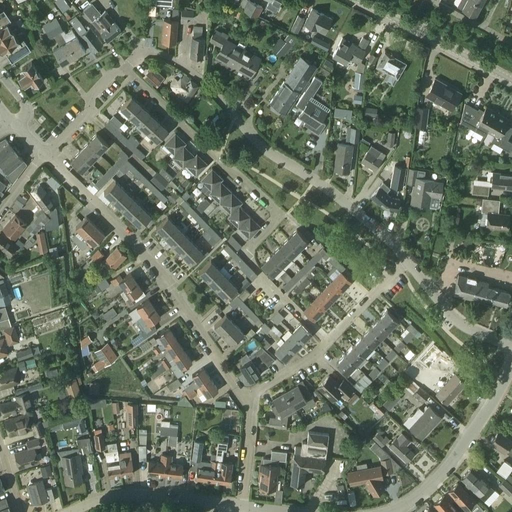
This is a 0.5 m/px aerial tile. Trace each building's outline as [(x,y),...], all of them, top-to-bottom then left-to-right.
[(55,0),(54,1),(62,12),(70,6),(65,0),(55,0)] [(249,0),(241,0),(238,7),(250,13),(249,14),(257,18),(263,7),(249,0)] [(281,0),(266,0),(269,2),(267,7),(275,12),(281,0)] [(481,4),(473,0),(466,0),(462,9),(475,16),(481,4)] [(91,4),(83,11),(89,17),(97,10),(91,4)] [(316,30),(317,30),(324,33),(331,19),(324,15),(312,9),(304,24),(316,30)] [(193,19),(193,11),(181,10),(180,24),(187,24),(187,19),(193,19)] [(92,22),(100,32),(107,41),(121,30),(114,22),(105,11),(92,22)] [(7,15),(0,19),(0,41),(13,32),(7,24),(11,21),(7,15)] [(297,34),(305,19),(298,15),(290,30),(297,34)] [(76,16),(69,21),(93,52),(103,44),(89,28),(88,29),(85,26),(84,27),(76,16)] [(56,18),(50,22),(53,29),(57,35),(61,33),(63,31),(56,18)] [(164,19),(162,42),(175,43),(177,20),(172,20),(164,19)] [(50,22),(43,26),(50,39),(55,36),(57,35),(53,29),(50,22)] [(193,32),(193,37),(192,37),(190,57),(202,58),(204,38),(202,38),(202,33),(202,27),(193,26),(193,32)] [(63,31),(61,33),(61,34),(66,42),(67,42),(76,56),(85,50),(76,36),(76,37),(71,30),(65,33),(64,32),(64,31),(63,31)] [(19,41),(15,35),(13,32),(0,41),(0,50),(2,53),(4,52),(12,63),(31,50),(23,38),(19,41)] [(209,40),(216,44),(221,47),(215,58),(227,64),(225,67),(231,70),(243,49),(245,46),(239,42),(237,46),(225,39),(226,37),(221,35),(220,36),(214,32),(209,40)] [(277,53),(276,54),(282,58),(292,46),(293,46),(298,39),(296,38),(285,32),(281,37),(287,41),(286,42),(280,37),(271,48),(277,53)] [(55,49),(53,50),(62,65),(76,56),(67,42),(66,42),(61,34),(61,33),(57,35),(55,36),(60,46),(55,49)] [(358,63),(365,51),(363,50),(368,41),(363,38),(357,47),(342,38),(332,56),(345,64),(349,58),(358,63)] [(243,49),(231,70),(237,74),(239,71),(250,77),(260,59),(243,49)] [(385,50),(376,65),(388,72),(384,79),(393,84),(406,62),(385,50)] [(366,63),(366,69),(368,71),(372,63),(374,64),(378,57),(371,54),(367,61),(368,61),(366,63)] [(270,103),(286,113),(316,67),(300,56),(270,103)] [(39,80),(42,77),(31,62),(22,68),(25,72),(18,77),(24,86),(31,82),(34,86),(40,82),(39,80)] [(165,78),(153,66),(143,76),(155,88),(165,78)] [(354,88),(353,91),(362,92),(362,89),(363,89),(364,73),(355,73),(355,74),(354,82),(353,87),(354,88)] [(180,77),(177,81),(174,79),(169,86),(179,94),(187,100),(197,86),(190,80),(185,76),(183,79),(181,77),(180,77)] [(322,82),(314,77),(296,105),(302,110),(297,117),(305,122),(303,125),(319,135),(325,125),(320,121),(327,111),(310,100),(322,82)] [(435,79),(425,96),(451,111),(461,93),(435,79)] [(120,108),(129,117),(140,105),(131,96),(120,108)] [(464,103),(460,122),(485,136),(487,132),(497,114),(486,107),(483,113),(478,110),(478,111),(464,103)] [(140,105),(129,117),(138,125),(150,113),(140,105)] [(364,107),(363,115),(363,118),(372,119),(372,117),(376,117),(377,108),(364,107)] [(429,108),(417,107),(414,126),(426,128),(429,108)] [(150,113),(138,125),(136,128),(141,131),(139,133),(144,137),(159,122),(150,113)] [(497,114),(487,132),(494,136),(491,141),(510,152),(511,147),(511,142),(507,140),(511,131),(511,130),(505,127),(509,120),(497,114)] [(120,127),(110,119),(104,126),(113,134),(120,127)] [(159,122),(144,137),(145,137),(144,138),(148,141),(151,137),(157,142),(168,130),(159,122)] [(120,127),(113,134),(122,143),(127,138),(121,133),(123,130),(120,127)] [(351,128),(350,141),(358,142),(359,129),(351,128)] [(388,132),(386,146),(396,147),(398,133),(388,132)] [(184,146),(185,145),(186,144),(175,133),(163,145),(175,156),(184,146)] [(96,134),(87,143),(99,154),(108,145),(96,134)] [(127,138),(122,143),(132,151),(136,147),(139,143),(131,135),(128,139),(127,138)] [(0,163),(1,164),(17,150),(14,146),(12,147),(4,138),(0,141),(0,163)] [(87,143),(79,152),(91,163),(99,154),(87,143)] [(352,146),(337,144),(334,171),(349,173),(352,146)] [(184,146),(175,156),(172,158),(183,168),(185,166),(194,156),(184,146)] [(368,152),(361,162),(375,171),(381,160),(382,160),(378,157),(381,152),(371,146),(368,152)] [(136,147),(132,151),(141,159),(142,159),(145,156),(145,155),(136,147)] [(17,150),(1,164),(7,172),(5,175),(12,183),(27,164),(19,155),(21,154),(17,150)] [(120,157),(112,166),(116,170),(129,157),(127,155),(122,150),(117,154),(120,157)] [(70,161),(74,165),(69,171),(75,176),(80,170),(82,172),(91,163),(79,152),(70,161)] [(197,154),(185,166),(196,177),(208,165),(197,154)] [(128,170),(136,178),(141,173),(132,165),(127,161),(119,169),(124,174),(128,170)] [(112,166),(103,175),(108,179),(116,170),(112,166)] [(151,179),(162,188),(173,177),(163,168),(159,172),(158,171),(151,179)] [(209,194),(221,181),(223,179),(212,168),(200,181),(208,189),(204,194),(206,196),(209,194)] [(433,182),(434,181),(416,179),(417,170),(410,169),(408,184),(415,185),(412,204),(428,206),(430,195),(440,197),(442,184),(433,182)] [(511,173),(492,172),(491,187),(511,189),(511,173)] [(141,173),(136,178),(145,186),(150,182),(141,173)] [(394,173),(391,187),(401,188),(404,175),(394,173)] [(85,186),(94,194),(108,179),(103,175),(94,184),(92,182),(88,186),(86,184),(85,186)] [(60,185),(55,179),(51,183),(56,188),(60,185)] [(104,193),(113,202),(124,190),(115,181),(104,193)] [(221,181),(209,194),(220,204),(232,192),(221,181)] [(150,182),(145,186),(154,195),(158,190),(150,182)] [(383,183),(379,188),(371,197),(383,208),(397,211),(399,199),(390,198),(385,194),(390,189),(383,183)] [(488,196),(489,186),(473,184),(472,194),(488,196)] [(55,205),(40,185),(31,192),(50,218),(55,215),(51,209),(55,205)] [(124,190),(113,202),(122,210),(133,199),(124,190)] [(158,190),(154,195),(163,204),(168,199),(158,190)] [(168,197),(175,204),(177,202),(179,204),(189,214),(193,210),(184,200),(175,191),(171,196),(170,195),(168,197)] [(220,204),(230,214),(231,214),(239,206),(243,203),(232,192),(220,204)] [(478,203),(478,205),(482,206),(481,212),(487,213),(486,227),(508,229),(509,215),(494,213),(496,200),(476,198),(476,203),(478,203)] [(133,199),(122,210),(131,219),(142,207),(133,199)] [(210,203),(206,199),(197,208),(201,212),(210,203)] [(231,214),(230,214),(227,218),(238,228),(250,216),(239,206),(231,214)] [(142,207),(131,219),(140,228),(151,216),(142,207)] [(193,210),(189,214),(200,225),(204,220),(193,210)] [(33,235),(36,232),(49,219),(43,211),(26,229),(28,231),(33,235)] [(27,224),(15,215),(3,230),(15,239),(27,224)] [(250,216),(238,228),(249,239),(261,227),(250,216)] [(86,217),(76,228),(79,231),(85,236),(95,226),(86,217)] [(156,228),(165,237),(176,226),(167,217),(156,228)] [(204,220),(200,225),(206,231),(202,235),(206,240),(214,231),(204,220)] [(85,236),(82,239),(86,243),(89,240),(94,245),(104,234),(95,226),(85,236)] [(176,226),(165,237),(173,246),(185,235),(176,226)] [(297,230),(288,238),(299,250),(308,241),(297,230)] [(214,231),(206,240),(214,247),(222,239),(214,231)] [(17,247),(0,233),(0,232),(0,247),(4,251),(2,253),(8,258),(11,257),(10,256),(17,247)] [(42,233),(36,234),(39,246),(45,244),(42,233)] [(76,234),(72,239),(77,244),(82,239),(76,234)] [(185,235),(173,246),(182,255),(193,243),(185,235)] [(242,246),(232,236),(228,240),(237,250),(242,246)] [(288,238),(279,247),(290,259),(299,250),(288,238)] [(82,239),(77,244),(82,250),(87,245),(86,243),(82,239)] [(193,243),(182,255),(191,264),(202,252),(193,243)] [(223,249),(232,258),(236,254),(227,244),(223,249)] [(105,258),(102,262),(105,265),(110,270),(114,266),(115,267),(126,255),(117,246),(105,258)] [(279,247),(270,256),(281,268),(290,259),(279,247)] [(322,248),(309,260),(314,265),(322,256),(325,260),(330,255),(322,248)] [(104,255),(98,249),(91,257),(97,262),(104,255)] [(232,258),(240,266),(241,267),(245,262),(236,254),(232,258)] [(330,263),(331,262),(334,266),(338,262),(331,255),(327,259),(330,263)] [(281,268),(270,256),(261,265),(272,276),(281,268)] [(309,260),(300,269),(305,274),(314,265),(309,260)] [(199,272),(208,281),(220,270),(211,261),(199,272)] [(241,267),(240,266),(239,268),(252,281),(258,275),(245,262),(241,267)] [(0,277),(8,274),(0,267),(0,277)] [(300,269),(291,278),(296,282),(305,274),(300,269)] [(220,270),(208,281),(216,290),(228,279),(220,270)] [(114,287),(120,283),(125,290),(137,282),(130,273),(122,279),(119,274),(110,281),(114,287)] [(341,273),(335,279),(331,283),(342,293),(351,283),(341,273)] [(458,275),(453,294),(491,305),(492,302),(506,305),(510,292),(485,286),(486,283),(458,275)] [(110,285),(105,278),(103,279),(96,284),(93,286),(95,289),(99,287),(101,291),(110,285)] [(282,287),(285,290),(283,291),(284,293),(286,291),(296,282),(291,278),(282,287)] [(228,279),(216,290),(225,299),(237,288),(228,279)] [(137,282),(125,290),(120,293),(125,300),(124,301),(128,307),(137,300),(134,296),(143,291),(137,282)] [(5,283),(0,284),(0,304),(11,301),(5,283)] [(331,283),(322,292),(333,302),(342,293),(331,283)] [(246,288),(238,296),(243,301),(250,293),(246,288)] [(322,292),(313,302),(323,312),(333,302),(322,292)] [(237,295),(229,304),(234,309),(238,305),(246,313),(250,309),(237,295)] [(148,299),(128,313),(129,315),(132,319),(130,320),(133,323),(137,320),(143,316),(142,316),(143,316),(154,308),(148,299)] [(323,312),(313,302),(303,312),(314,322),(323,312)] [(103,314),(106,319),(116,312),(113,307),(103,314)] [(143,316),(137,320),(141,327),(145,333),(155,326),(152,322),(160,317),(154,308),(142,316),(143,316)] [(250,309),(246,313),(255,323),(259,318),(250,309)] [(387,310),(378,319),(389,330),(398,321),(387,310)] [(278,312),(275,316),(281,321),(284,317),(278,312)] [(226,315),(214,326),(223,335),(235,324),(226,315)] [(273,317),(271,319),(277,325),(281,321),(275,316),(273,317)] [(378,319),(370,328),(381,339),(389,330),(378,319)] [(265,323),(261,326),(267,332),(270,328),(265,323)] [(301,323),(292,332),(303,342),(312,333),(301,323)] [(235,324),(223,335),(232,344),(244,333),(235,324)] [(411,324),(406,329),(409,331),(414,336),(418,331),(411,324)] [(0,356),(4,355),(1,347),(1,346),(9,343),(9,344),(19,341),(14,326),(4,330),(7,337),(4,338),(4,337),(0,338),(0,356)] [(370,328),(361,337),(372,348),(381,339),(370,328)] [(163,343),(153,350),(156,354),(166,347),(177,340),(169,329),(158,336),(163,343)] [(402,339),(407,343),(414,336),(409,331),(402,339)] [(292,332),(284,341),(294,351),(303,342),(292,332)] [(88,335),(81,340),(82,348),(92,341),(88,335)] [(155,336),(140,346),(144,352),(153,346),(152,346),(159,341),(155,336)] [(361,337),(353,346),(364,356),(372,348),(361,337)] [(276,343),(279,346),(275,351),(285,361),(294,351),(284,341),(281,338),(276,343)] [(171,354),(161,360),(164,365),(184,351),(177,340),(166,347),(171,354)] [(401,340),(394,348),(398,352),(405,345),(401,340)] [(94,364),(92,366),(95,372),(117,356),(107,342),(95,351),(100,359),(94,364)] [(428,368),(442,353),(433,345),(419,360),(428,368)] [(353,346),(344,355),(355,365),(364,356),(353,346)] [(248,356),(250,359),(240,367),(249,381),(260,373),(256,366),(263,361),(268,366),(275,360),(261,347),(248,356)] [(31,348),(16,353),(19,360),(34,355),(31,348)] [(392,349),(385,357),(390,361),(397,354),(392,349)] [(184,351),(164,365),(167,369),(176,362),(177,362),(181,369),(192,362),(184,351)] [(355,365),(344,355),(336,364),(347,374),(355,365)] [(24,360),(18,362),(20,371),(27,369),(27,368),(36,366),(34,358),(24,361),(24,360)] [(384,358),(377,366),(381,370),(388,362),(384,358)] [(161,360),(151,367),(154,372),(164,365),(161,360)] [(154,372),(153,372),(156,376),(167,369),(164,365),(154,372)] [(380,371),(375,367),(368,375),(373,379),(380,371)] [(0,388),(17,384),(20,382),(20,381),(18,375),(19,374),(17,368),(0,372),(0,388)] [(182,392),(185,396),(185,397),(210,379),(203,368),(192,375),(197,382),(192,385),(185,390),(182,392)] [(364,373),(353,385),(360,392),(372,380),(364,373)] [(465,383),(455,374),(436,395),(446,404),(465,383)] [(329,376),(318,387),(332,401),(340,393),(345,398),(346,397),(352,391),(353,390),(343,381),(338,385),(329,376)] [(412,394),(422,403),(430,395),(419,386),(408,376),(401,384),(412,394)] [(80,394),(76,378),(64,382),(69,398),(80,394)] [(182,384),(178,378),(166,386),(171,392),(182,384)] [(185,396),(178,401),(177,405),(191,406),(188,401),(198,394),(203,390),(207,397),(218,390),(210,379),(185,397),(185,396)] [(41,382),(14,390),(16,396),(27,392),(43,388),(41,382)] [(100,383),(90,382),(89,393),(98,394),(100,383)] [(297,385),(285,392),(294,408),(301,404),(302,405),(305,409),(315,403),(308,391),(302,394),(298,385),(297,385)] [(14,401),(0,405),(4,417),(18,412),(21,411),(21,412),(32,408),(27,392),(16,396),(12,397),(14,401)] [(269,417),(269,423),(286,425),(287,426),(288,416),(296,411),(294,408),(285,392),(273,399),(276,404),(271,407),(275,415),(275,417),(269,417)] [(393,392),(383,404),(389,409),(400,398),(393,392)] [(385,413),(374,401),(370,405),(377,412),(376,413),(380,417),(385,413)] [(137,404),(128,404),(128,408),(128,414),(128,425),(138,425),(137,404)] [(412,413),(403,422),(422,439),(441,417),(429,406),(423,413),(419,409),(414,415),(412,413)] [(26,415),(5,421),(10,436),(15,434),(31,430),(33,429),(35,436),(44,433),(41,422),(29,425),(26,415)] [(82,417),(62,422),(64,429),(77,425),(79,432),(85,431),(82,417)] [(161,421),(161,427),(160,435),(168,436),(170,424),(170,422),(161,421)] [(170,424),(168,436),(177,436),(178,425),(170,424)] [(372,433),(374,436),(372,438),(381,447),(389,439),(380,430),(379,430),(377,427),(373,431),(373,432),(372,433)] [(295,446),(294,453),(326,457),(328,440),(329,434),(308,431),(307,440),(307,442),(302,442),(301,447),(295,446)] [(490,440),(491,442),(491,443),(505,452),(509,446),(511,447),(511,438),(507,435),(506,437),(498,432),(494,437),(492,436),(490,440)] [(102,434),(95,434),(97,449),(105,448),(103,433),(102,434)] [(396,438),(389,446),(407,462),(414,454),(406,447),(411,442),(401,433),(397,438),(396,438)] [(214,470),(212,481),(230,484),(231,472),(232,463),(222,461),(224,451),(226,451),(228,435),(219,434),(218,442),(216,455),(215,460),(215,461),(214,470)] [(85,438),(77,439),(77,440),(78,449),(79,452),(80,452),(86,451),(91,451),(89,437),(85,438)] [(28,448),(14,453),(19,468),(38,461),(34,448),(41,446),(38,438),(26,442),(28,448)] [(194,441),(191,459),(198,460),(200,460),(202,442),(194,441)] [(108,451),(105,452),(106,458),(109,477),(121,475),(119,460),(118,454),(117,450),(116,444),(107,445),(108,451)] [(145,460),(145,444),(137,444),(137,460),(145,460)] [(72,455),(62,456),(66,484),(82,481),(80,469),(82,469),(79,453),(79,452),(78,449),(71,450),(72,455)] [(262,472),(261,472),(259,488),(275,490),(277,475),(279,475),(280,466),(278,466),(278,460),(286,461),(287,452),(272,450),(271,459),(263,458),(262,472)] [(131,452),(118,454),(119,460),(121,475),(134,473),(131,454),(131,452)] [(294,453),(290,484),(303,485),(305,470),(324,472),(326,457),(294,453)] [(161,454),(160,463),(148,461),(147,473),(164,475),(166,455),(161,454)] [(166,455),(164,475),(182,477),(183,465),(171,464),(172,456),(166,455)] [(393,473),(390,458),(380,460),(383,475),(393,473)] [(197,467),(195,479),(212,481),(214,470),(215,461),(215,460),(210,460),(210,462),(200,460),(198,460),(197,467)] [(511,466),(504,460),(496,471),(505,477),(505,478),(507,476),(511,468),(511,466)] [(350,483),(352,482),(352,483),(357,483),(356,481),(366,479),(374,494),(382,489),(376,478),(382,476),(380,467),(375,468),(375,466),(371,467),(371,469),(367,470),(366,463),(357,465),(358,472),(348,474),(350,483)] [(53,475),(50,465),(40,467),(43,477),(53,475)] [(494,490),(471,468),(461,479),(473,491),(473,490),(484,501),(494,490)] [(511,478),(508,475),(499,485),(509,495),(511,492),(511,478)] [(30,481),(27,485),(32,505),(42,502),(42,504),(55,501),(51,488),(45,490),(42,481),(34,483),(30,481)] [(448,491),(460,504),(460,503),(469,511),(477,504),(476,503),(469,495),(457,482),(448,491)] [(434,504),(441,511),(457,511),(455,508),(443,496),(434,504)] [(0,499),(0,511),(10,511),(8,506),(6,497),(0,499)]
